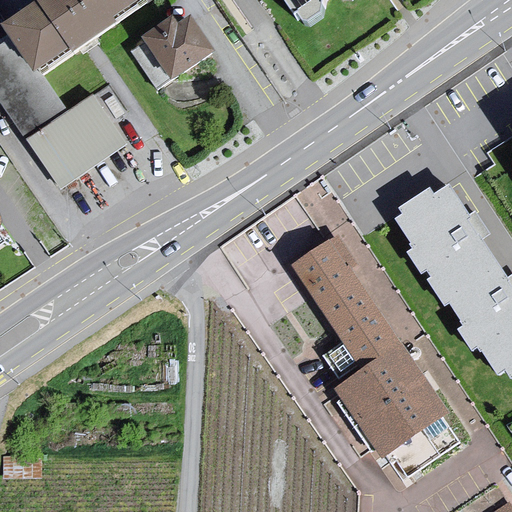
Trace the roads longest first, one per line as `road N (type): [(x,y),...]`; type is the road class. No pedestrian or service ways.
road 1 (primary): [(181,243),(511,17)]
road 2 (primary): [(490,0),(319,125),(169,218)]
road 3 (residential): [(187,511),(199,284),(181,243)]
road 4 (primary): [(0,367),(181,243)]
road 5 (primary): [(169,218),(0,323)]
